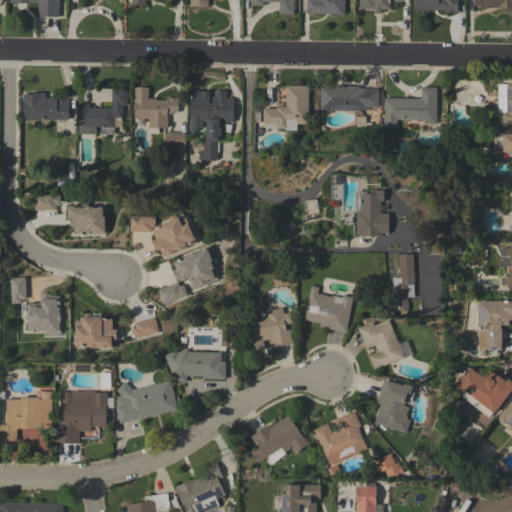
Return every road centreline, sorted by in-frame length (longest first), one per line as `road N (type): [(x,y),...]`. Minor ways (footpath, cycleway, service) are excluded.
road 1 (residential): [(0,49),(511,57)]
road 2 (residential): [(0,477),(91,477),(175,451),(289,381),(331,375)]
road 3 (residential): [(8,50),(6,211),(20,245),(123,281)]
